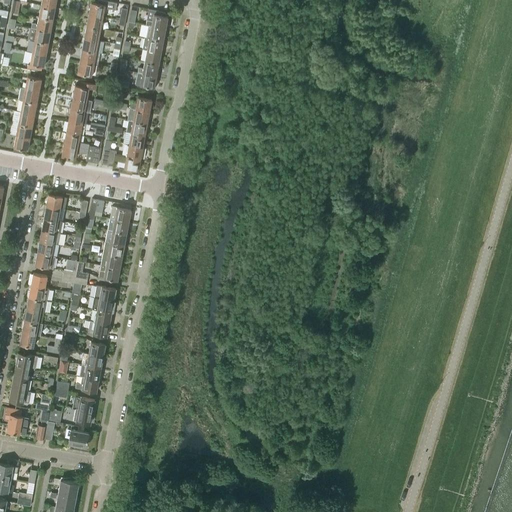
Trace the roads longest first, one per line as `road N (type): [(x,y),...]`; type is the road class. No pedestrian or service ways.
road 1 (unclassified): [(407,511),(511,163)]
road 2 (residential): [(105,465),(158,192)]
road 3 (residential): [(0,361),(34,167)]
road 4 (residential): [(158,192),(194,0)]
road 5 (residential): [(158,192),(34,167)]
